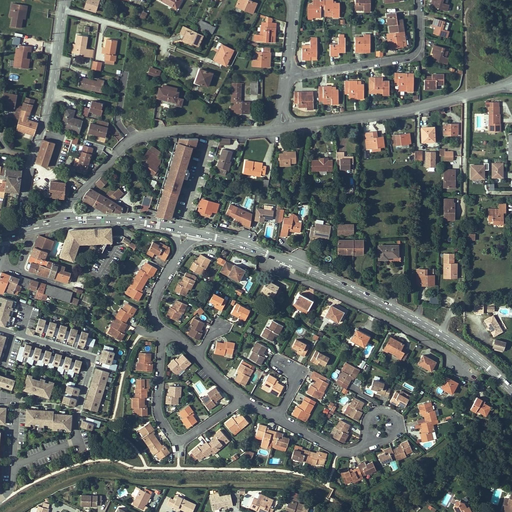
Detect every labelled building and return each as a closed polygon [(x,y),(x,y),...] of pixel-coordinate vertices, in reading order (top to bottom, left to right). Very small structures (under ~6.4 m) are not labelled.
[(95,11),(98,0),(87,0),(87,1),(89,1),(86,8),(95,11)] [(181,0),(160,0),(169,5),(170,4),(172,5),(172,6),(177,9),(181,0)] [(253,13),(258,3),(251,0),(239,0),(237,6),(253,13)] [(321,16),(321,9),(324,9),(324,0),(312,0),(313,4),(313,7),(309,7),(308,7),(308,17),(321,17),(321,16)] [(339,16),(339,3),(335,3),(333,3),(333,1),(333,0),(324,0),(324,9),(324,10),(325,10),(333,10),(333,16),(339,16)] [(370,12),(370,0),(355,0),(355,5),(356,5),(364,5),(363,12),(370,12)] [(449,4),(442,2),(443,0),(433,0),(435,1),(433,7),(447,11),(449,4)] [(13,16),(11,25),(21,27),(23,18),(24,9),(27,9),(28,5),(13,2),(12,6),(15,7),(13,16)] [(404,31),(402,19),(399,20),(397,20),(397,18),(396,13),(386,14),(388,26),(389,26),(393,25),(394,33),(404,31)] [(442,29),(445,22),(445,21),(434,18),(432,26),(435,27),(433,33),(447,37),(449,31),(447,30),(442,29)] [(208,32),(211,25),(200,21),(197,27),(198,27),(204,30),(208,32)] [(275,36),(276,27),(274,27),(274,23),(263,22),(263,26),(263,27),(265,27),(264,35),(260,35),(256,34),(255,37),(254,37),(254,41),(271,42),(272,36),(275,36)] [(212,34),(216,28),(211,25),(208,32),(212,34)] [(184,35),(186,31),(190,32),(191,30),(183,26),(180,33),(184,35)] [(198,45),(203,35),(191,30),(190,32),(186,31),(182,40),(192,44),(192,43),(198,45)] [(405,40),(404,31),(394,33),(387,34),(389,49),(403,46),(403,45),(402,40),(405,40)] [(345,52),(345,32),(338,32),(338,44),(330,44),(330,55),(339,55),(339,52),(345,52)] [(370,49),(370,34),(363,34),(363,37),(363,41),(355,41),(355,52),(364,52),(364,49),(370,49)] [(85,48),(87,36),(77,35),(76,44),(77,44),(79,45),(79,46),(77,46),(76,53),(84,54),(84,56),(92,58),(94,50),(85,48)] [(317,56),(317,38),(310,38),(310,45),(310,49),(302,49),(302,60),(310,60),(310,59),(310,56),(317,56)] [(114,55),(117,40),(107,39),(104,54),(105,54),(105,59),(106,59),(114,61),(115,61),(116,55),(114,55)] [(17,47),(15,60),(19,60),(18,66),(28,68),(30,58),(27,58),(28,50),(31,51),(32,46),(20,44),(19,48),(17,47)] [(226,65),(233,50),(223,45),(218,56),(217,56),(215,60),(226,65)] [(446,57),(442,56),(445,48),(434,45),(432,53),(433,53),(435,54),(434,57),(433,60),(447,64),(449,58),(446,57)] [(270,61),(271,52),(270,52),(270,48),(263,47),(263,52),(260,52),(259,60),(255,60),(253,59),(252,66),(266,67),(267,61),(270,61)] [(100,71),(101,62),(94,61),(92,69),(100,71)] [(208,86),(212,73),(200,69),(197,79),(198,79),(197,83),(208,86)] [(413,91),(414,77),(407,77),(407,73),(394,73),(394,84),(399,84),(400,84),(400,86),(399,86),(399,91),(406,91),(413,91)] [(444,85),(444,74),(432,74),(432,77),(432,79),(424,79),(424,89),(436,89),(436,85),(444,85)] [(101,92),(103,84),(104,81),(97,79),(97,81),(97,82),(95,82),(95,81),(80,77),(78,87),(101,92)] [(389,95),(389,81),(383,81),(383,77),(369,77),(369,93),(382,93),(382,95),(389,95)] [(364,98),(364,84),(361,84),(357,84),(357,81),(344,81),(345,93),(349,93),(349,92),(357,92),(357,98),(364,98)] [(240,102),(241,83),(232,83),(232,102),(234,102),(234,109),(236,109),(236,113),(249,113),(249,102),(240,102)] [(177,98),(179,92),(176,92),(176,88),(163,85),(162,88),(159,88),(157,98),(164,100),(164,98),(166,98),(166,100),(177,103),(176,105),(181,106),(183,99),(177,98)] [(338,104),(338,90),(335,90),(332,90),(332,87),(332,86),(319,86),(319,101),(324,101),(324,104),(331,104),(338,104)] [(15,105),(17,94),(4,92),(2,104),(7,105),(6,105),(9,106),(9,104),(15,105)] [(313,109),(313,95),(307,95),(307,92),(294,92),(294,103),(298,103),(306,103),(306,107),(306,109),(313,109)] [(30,113),(34,100),(26,98),(24,102),(22,107),(22,109),(21,110),(30,113)] [(101,109),(101,108),(102,108),(103,104),(92,101),(90,109),(82,107),(80,114),(87,116),(89,111),(89,110),(93,111),(92,113),(101,115),(102,109),(101,109)] [(499,114),(499,107),(499,106),(498,106),(498,102),(490,102),(490,107),(487,107),(487,110),(489,110),(489,114),(489,119),(489,131),(500,131),(500,123),(497,123),(497,114),(499,114)] [(79,133),(83,121),(72,118),(74,111),(67,109),(61,128),(68,129),(68,128),(70,129),(70,130),(79,133)] [(34,135),(38,123),(27,119),(30,113),(21,110),(19,119),(16,129),(34,135)] [(105,137),(109,123),(97,120),(96,125),(90,123),(88,132),(97,135),(95,140),(105,142),(106,137),(105,137)] [(457,134),(458,124),(444,124),(444,135),(453,135),(453,134),(457,134)] [(434,141),(434,127),(422,128),(422,141),(434,141)] [(370,138),(369,132),(365,133),(367,149),(372,148),(380,147),(384,146),(383,137),(377,137),(370,138)] [(410,143),(409,133),(392,135),(393,145),(410,143)] [(76,144),(79,138),(73,135),(71,142),(76,144)] [(148,209),(146,215),(168,218),(170,210),(171,211),(173,207),(171,206),(172,202),(174,202),(176,194),(175,194),(176,190),(177,190),(180,182),(178,182),(180,175),(182,176),(184,168),(183,167),(186,158),(187,158),(189,150),(188,150),(189,146),(192,146),(195,147),(198,138),(182,138),(181,143),(178,142),(177,142),(177,137),(170,137),(169,141),(175,143),(177,144),(176,148),(175,153),(171,166),(169,170),(168,176),(167,178),(164,187),(164,188),(163,193),(161,197),(158,209),(157,212),(148,209)] [(47,167),(55,143),(43,139),(35,163),(47,167)] [(89,161),(93,148),(84,145),(80,158),(89,161)] [(159,154),(161,151),(153,145),(150,148),(159,154)] [(170,210),(168,218),(175,219),(175,217),(171,216),(176,200),(177,196),(180,188),(181,184),(183,177),(186,168),(189,157),(190,152),(192,146),(189,146),(188,150),(189,150),(187,158),(186,158),(183,167),(184,168),(182,176),(180,175),(178,182),(180,182),(177,190),(176,190),(175,194),(176,194),(174,202),(172,202),(171,206),(173,207),(171,211),(170,210)] [(147,159),(142,164),(154,174),(160,167),(157,165),(160,162),(158,160),(151,154),(153,152),(150,149),(143,156),(147,159)] [(228,170),(231,161),(229,161),(232,152),(223,149),(217,167),(219,167),(226,170),(228,170)] [(425,166),(435,167),(436,151),(426,150),(425,166)] [(160,157),(153,152),(151,154),(158,160),(160,157)] [(296,162),(296,152),(286,152),(286,153),(284,154),(279,154),(279,166),(285,165),(285,163),(290,163),(296,162)] [(353,164),(353,159),(344,159),(344,157),(344,152),(336,152),(336,165),(340,165),(340,169),(345,169),(350,169),(350,164),(353,164)] [(85,173),(89,161),(80,158),(76,171),(85,173)] [(332,171),(332,160),(328,160),(328,158),(322,158),(322,160),(319,160),(311,160),(311,171),(332,171)] [(265,174),(266,167),(262,166),(262,168),(255,167),(255,168),(253,168),(254,162),(245,160),(243,173),(261,176),(261,174),(265,174)] [(502,163),(492,163),(492,177),(502,177),(502,163)] [(485,165),(471,165),(470,179),(485,179),(485,165)] [(19,192),(23,167),(18,167),(18,169),(1,167),(0,174),(0,178),(3,179),(7,180),(5,190),(19,192)] [(454,180),(455,170),(444,170),(444,187),(453,187),(453,180),(454,180)] [(101,188),(109,180),(103,175),(96,183),(101,188)] [(68,191),(69,184),(66,184),(66,183),(50,181),(49,196),(64,198),(65,194),(67,195),(67,191),(68,191)] [(99,208),(105,197),(108,198),(114,192),(111,189),(104,196),(90,188),(86,193),(82,199),(99,208)] [(112,201),(116,197),(117,198),(117,199),(123,193),(119,188),(116,191),(114,192),(108,198),(105,197),(99,208),(106,213),(107,211),(113,202),(112,201)] [(216,212),(219,204),(202,199),(198,210),(204,212),(204,210),(206,211),(205,212),(211,214),(212,211),(216,212)] [(453,215),(453,207),(454,207),(454,203),(453,203),(453,199),(444,199),(444,220),(454,220),(454,215),(453,215)] [(127,213),(128,207),(122,204),(121,207),(113,202),(107,211),(111,212),(113,210),(116,212),(127,213)] [(247,212),(230,204),(226,213),(230,215),(230,214),(236,216),(235,218),(234,220),(242,223),(247,212)] [(503,215),(503,213),(506,213),(506,204),(499,204),(499,209),(491,209),(491,210),(490,210),(490,209),(488,209),(488,221),(493,221),(493,223),(503,223),(503,217),(502,217),(502,215),(503,215)] [(272,219),(274,211),(272,211),(264,209),(257,208),(255,220),(263,222),(264,218),(264,217),(266,217),(265,218),(272,219)] [(252,214),(247,212),(242,223),(250,227),(252,214)] [(300,230),(301,223),(297,222),(298,219),(296,216),(294,214),(293,214),(292,219),(289,218),(284,217),(281,232),(288,233),(288,230),(288,227),(291,228),(290,230),(296,231),(296,229),(300,230)] [(336,234),(336,223),(334,224),(334,226),(323,225),(315,223),(315,227),(311,226),(310,236),(313,236),(314,234),(321,236),(321,237),(329,238),(330,232),(334,234),(336,234)] [(354,235),(354,224),(338,224),(337,235),(354,235)] [(80,229),(69,230),(67,235),(80,240),(80,242),(84,243),(85,242),(95,241),(99,243),(101,241),(112,240),(111,227),(90,228),(87,229),(85,229),(83,229),(80,229)] [(54,241),(48,238),(45,237),(39,235),(34,246),(47,252),(49,253),(54,241)] [(78,243),(80,242),(80,240),(67,235),(63,247),(65,248),(67,241),(71,240),(73,241),(74,240),(76,241),(76,242),(78,243)] [(63,247),(59,256),(71,260),(73,256),(74,257),(76,252),(75,251),(78,243),(76,242),(76,241),(74,240),(73,241),(71,240),(67,241),(65,248),(63,247)] [(353,254),(353,240),(338,240),(338,254),(353,254)] [(169,251),(169,247),(160,242),(159,245),(158,246),(157,245),(158,244),(153,241),(149,249),(155,253),(162,257),(164,252),(168,254),(169,251)] [(47,252),(34,246),(31,255),(38,258),(36,263),(40,264),(46,266),(48,261),(44,259),(47,252)] [(398,257),(397,246),(378,247),(379,260),(387,260),(387,257),(398,257)] [(165,260),(168,254),(164,252),(162,257),(159,255),(158,256),(161,258),(165,260)] [(456,278),(457,263),(454,263),(454,259),(453,259),(453,253),(444,253),(444,278),(456,278)] [(194,261),(190,269),(200,274),(204,267),(206,268),(211,259),(201,254),(196,263),(194,261)] [(38,269),(40,264),(36,263),(38,258),(31,255),(28,261),(32,262),(29,271),(35,273),(36,269),(38,269)] [(220,271),(228,275),(234,264),(226,260),(224,263),(220,271)] [(49,277),(52,264),(53,263),(48,261),(46,266),(40,264),(38,269),(36,269),(35,273),(49,277)] [(122,270),(125,265),(123,264),(119,262),(118,262),(116,266),(119,268),(122,270)] [(152,276),(157,269),(147,263),(143,270),(141,269),(140,269),(135,277),(145,283),(149,277),(150,275),(151,276),(152,276)] [(245,269),(235,263),(234,264),(228,275),(239,281),(245,269)] [(54,278),(58,266),(52,264),(49,277),(54,278)] [(64,271),(65,267),(58,265),(58,266),(54,278),(68,282),(71,273),(64,271)] [(434,285),(434,275),(427,275),(427,269),(417,269),(417,285),(434,285)] [(191,289),(196,276),(187,271),(181,283),(179,282),(175,290),(186,295),(189,288),(191,289)] [(5,290),(11,276),(1,272),(0,275),(0,291),(3,293),(5,290)] [(19,285),(21,280),(19,279),(11,276),(5,290),(13,293),(15,289),(19,290),(20,291),(22,286),(19,285)] [(28,288),(31,280),(22,277),(21,280),(19,285),(22,286),(28,288)] [(128,295),(138,301),(143,293),(141,292),(140,292),(141,289),(145,283),(135,277),(130,286),(133,288),(128,295)] [(263,288),(273,294),(272,296),(277,298),(281,289),(277,287),(278,285),(268,279),(263,288)] [(34,290),(37,282),(31,280),(28,288),(34,290)] [(36,298),(41,299),(43,294),(43,293),(46,285),(40,283),(35,296),(36,298)] [(49,295),(52,286),(46,285),(43,293),(49,295)] [(56,297),(58,288),(52,286),(49,295),(49,296),(56,298),(56,297)] [(71,297),(73,293),(58,288),(56,297),(62,299),(62,300),(69,302),(71,297)] [(221,310),(226,302),(223,300),(224,297),(214,292),(210,300),(217,303),(215,307),(221,310)] [(308,309),(313,300),(299,292),(294,301),(308,309)] [(12,300),(0,296),(0,300),(1,300),(0,303),(0,323),(4,325),(12,300)] [(79,300),(71,297),(69,302),(77,305),(79,300)] [(187,304),(177,299),(173,307),(170,306),(166,315),(178,320),(182,312),(183,312),(187,304)] [(308,309),(294,301),(293,305),(307,312),(308,309)] [(246,317),(251,309),(237,302),(232,312),(240,316),(241,314),(246,317)] [(129,316),(130,314),(132,315),(133,315),(137,309),(127,303),(124,310),(122,309),(121,308),(115,317),(125,323),(129,316)] [(331,304),(325,316),(330,319),(331,316),(339,321),(344,311),(331,304)] [(196,310),(200,314),(205,310),(201,306),(196,310)] [(502,330),(493,314),(484,319),(494,335),(502,330)] [(124,330),(127,324),(125,323),(115,317),(115,318),(113,320),(115,321),(111,326),(115,329),(112,335),(121,341),(125,334),(124,333),(122,333),(124,330)] [(204,323),(194,318),(190,326),(192,327),(188,334),(199,339),(202,333),(200,332),(204,323)] [(45,325),(46,321),(40,319),(36,332),(42,333),(42,332),(47,334),(49,326),(45,325)] [(266,327),(261,335),(272,340),(276,333),(279,334),(283,326),(272,320),(268,328),(266,327)] [(55,328),(56,324),(50,322),(49,326),(47,334),(46,335),(52,337),(53,335),(57,337),(60,329),(55,328)] [(65,331),(67,327),(61,326),(60,329),(57,337),(57,338),(63,340),(63,339),(68,340),(70,333),(65,331)] [(76,334),(77,331),(71,329),(70,333),(68,340),(68,341),(73,343),(74,342),(79,343),(81,336),(76,334)] [(364,347),(370,336),(357,329),(351,340),(364,347)] [(86,338),(87,334),(82,332),(81,336),(79,343),(78,344),(84,346),(84,345),(92,347),(94,340),(86,338)] [(376,346),(378,339),(371,336),(368,343),(376,346)] [(400,349),(403,343),(390,337),(383,350),(387,352),(388,350),(396,354),(396,356),(404,361),(408,353),(400,349)] [(304,355),(309,345),(297,338),(293,345),(299,348),(297,351),(304,355)] [(506,342),(495,339),(493,347),(504,350),(506,342)] [(218,341),(215,352),(232,356),(235,342),(228,340),(227,343),(218,341)] [(254,351),(250,359),(261,365),(265,357),(262,356),(267,346),(256,341),(251,350),(254,351)] [(31,350),(32,346),(26,345),(25,348),(23,355),(24,356),(28,357),(31,350)] [(105,346),(102,355),(112,358),(114,352),(112,352),(113,348),(105,346)] [(21,347),(17,360),(22,362),(24,356),(23,355),(25,348),(21,347)] [(41,353),(42,349),(36,348),(35,351),(33,358),(34,359),(38,360),(41,353)] [(28,357),(27,363),(32,365),(34,359),(33,358),(35,351),(31,350),(28,357)] [(325,365),(329,356),(316,350),(311,360),(317,363),(318,361),(325,365)] [(51,356),(52,352),(46,351),(45,354),(43,361),(44,362),(49,363),(51,356)] [(150,363),(150,360),(151,353),(139,352),(138,362),(137,362),(136,370),(152,371),(153,363),(152,363),(150,363)] [(38,360),(37,366),(42,368),(44,362),(43,361),(45,354),(41,353),(38,360)] [(431,370),(436,360),(423,353),(418,362),(431,370)] [(61,359),(62,356),(56,354),(55,357),(53,365),(54,365),(59,366),(61,359)] [(191,362),(183,354),(178,359),(176,361),(175,360),(174,359),(168,365),(176,373),(182,367),(183,368),(184,370),(191,362)] [(102,366),(115,370),(117,364),(111,362),(112,358),(102,355),(100,361),(104,362),(102,366)] [(49,363),(47,369),(52,371),(54,365),(53,365),(55,357),(51,356),(49,363)] [(71,362),(72,359),(67,357),(65,360),(63,368),(64,368),(69,369),(71,362)] [(357,365),(362,368),(366,361),(361,358),(357,365)] [(59,366),(57,372),(62,374),(64,368),(63,368),(65,360),(61,359),(59,366)] [(81,365),(82,362),(77,360),(76,364),(73,371),(74,371),(79,372),(81,365)] [(69,369),(67,375),(72,377),(74,371),(73,371),(76,364),(71,362),(69,369)] [(343,371),(337,383),(346,388),(352,376),(356,378),(360,370),(346,362),(342,370),(343,371)] [(253,369),(250,367),(242,363),(238,369),(240,371),(235,380),(244,385),(253,369)] [(110,373),(96,369),(84,409),(98,413),(110,373)] [(314,370),(311,377),(317,380),(321,374),(314,370)] [(0,383),(13,388),(15,380),(0,374),(0,383)] [(262,387),(278,397),(284,385),(278,382),(279,381),(277,379),(277,378),(270,374),(262,387)] [(321,400),(325,392),(324,391),(330,378),(321,374),(317,380),(315,386),(311,384),(306,393),(321,400)] [(453,393),(459,381),(447,375),(441,387),(453,393)] [(49,398),(54,383),(50,382),(49,385),(45,383),(46,381),(41,380),(41,382),(32,379),(33,377),(28,376),(23,390),(49,398)] [(150,388),(149,379),(138,379),(138,388),(137,388),(135,388),(135,397),(144,397),(147,397),(147,391),(147,388),(148,388),(150,388)] [(387,386),(388,383),(374,379),(371,389),(378,390),(377,392),(385,395),(387,386)] [(67,382),(62,401),(75,405),(77,396),(78,396),(81,386),(67,382)] [(180,397),(181,387),(170,386),(169,393),(169,396),(167,396),(167,395),(166,403),(177,404),(177,396),(179,397),(180,397)] [(222,397),(216,387),(207,393),(208,394),(209,395),(202,400),(209,410),(216,405),(215,403),(214,402),(216,401),(222,397)] [(405,406),(409,397),(396,390),(390,401),(397,405),(398,402),(405,406)] [(304,399),(314,404),(316,401),(306,395),(304,399)] [(476,409),(486,414),(490,406),(482,401),(483,399),(476,395),(469,408),(475,411),(476,409)] [(344,412),(358,420),(363,412),(361,411),(360,410),(361,407),(364,402),(354,396),(350,404),(349,404),(344,412)] [(145,407),(144,397),(135,397),(133,397),(133,408),(135,408),(136,408),(137,415),(147,415),(147,407),(146,407),(145,407)] [(300,407),(296,405),(292,414),(306,422),(310,413),(309,413),(314,404),(304,399),(300,407)] [(422,422),(438,419),(436,409),(433,410),(431,400),(418,403),(420,413),(422,413),(423,415),(424,415),(425,417),(418,419),(418,423),(422,422)] [(193,412),(189,405),(180,411),(184,418),(182,420),(188,428),(197,421),(191,413),(193,412)] [(71,430),(72,415),(65,414),(65,411),(57,410),(57,414),(54,413),(54,411),(52,411),(52,408),(44,407),(44,410),(38,410),(38,407),(30,406),(30,409),(27,409),(26,425),(31,425),(31,423),(38,423),(38,426),(44,426),(45,424),(48,424),(48,426),(52,427),(52,429),(59,430),(59,427),(64,427),(64,430),(71,430)] [(248,422),(241,414),(236,418),(234,420),(233,419),(232,418),(225,424),(232,432),(239,426),(241,429),(248,422)] [(83,420),(81,426),(90,429),(92,424),(98,426),(99,421),(87,417),(86,421),(83,420)] [(339,428),(334,436),(344,442),(349,434),(345,432),(350,424),(340,419),(335,427),(339,428)] [(422,441),(434,439),(432,430),(435,429),(434,423),(439,422),(438,419),(422,422),(424,432),(420,433),(422,441)] [(148,446),(157,439),(153,433),(152,431),(154,429),(149,422),(140,429),(145,436),(143,437),(142,438),(148,446)] [(271,447),(275,431),(268,429),(266,429),(266,427),(267,426),(259,424),(256,434),(263,436),(261,446),(270,449),(271,447)] [(234,435),(241,429),(239,426),(232,432),(234,435)] [(229,441),(220,430),(214,435),(215,436),(216,437),(214,439),(208,443),(216,452),(229,441)] [(287,447),(289,438),(284,436),(283,438),(282,437),(282,436),(283,434),(275,431),(271,447),(275,448),(276,443),(287,447)] [(170,452),(165,446),(164,446),(163,447),(162,445),(157,439),(148,446),(154,454),(155,453),(157,452),(161,458),(170,452)] [(406,453),(413,450),(408,439),(401,442),(402,445),(392,450),(396,457),(397,460),(407,456),(406,453)] [(208,443),(207,442),(201,447),(199,448),(198,447),(197,446),(191,451),(192,453),(189,455),(194,461),(197,458),(198,459),(204,454),(205,456),(206,457),(211,453),(213,455),(216,452),(208,443)] [(392,450),(391,447),(384,450),(385,453),(379,455),(382,463),(396,457),(392,450)] [(306,462),(309,451),(301,449),(300,451),(294,449),(291,458),(306,462)] [(324,464),(327,454),(319,451),(319,452),(319,454),(316,453),(309,451),(306,462),(316,465),(316,463),(317,462),(324,464)] [(359,467),(363,474),(377,468),(373,460),(367,463),(366,461),(358,465),(359,467)] [(350,467),(341,471),(346,483),(353,480),(354,482),(364,477),(363,474),(359,467),(354,470),(352,467),(350,468),(350,467)] [(136,498),(140,489),(136,487),(132,496),(136,498)] [(149,498),(151,494),(144,491),(140,489),(136,498),(132,504),(142,509),(144,505),(145,503),(148,498),(149,498)] [(219,496),(210,498),(213,509),(220,507),(228,506),(228,507),(233,506),(230,494),(219,496)] [(254,497),(249,507),(256,510),(257,509),(263,511),(262,511),(267,511),(270,507),(273,500),(260,494),(258,499),(254,497)] [(102,504),(102,496),(81,495),(81,505),(97,506),(97,504),(102,504)] [(298,503),(300,498),(291,495),(286,509),(290,510),(295,511),(306,511),(308,506),(298,503)] [(186,511),(192,511),(196,504),(178,496),(176,500),(173,499),(170,498),(167,504),(173,507),(174,506),(180,509),(187,511),(186,511)] [(454,511),(457,511),(470,511),(466,506),(464,507),(462,503),(454,501),(452,508),(454,511)]
